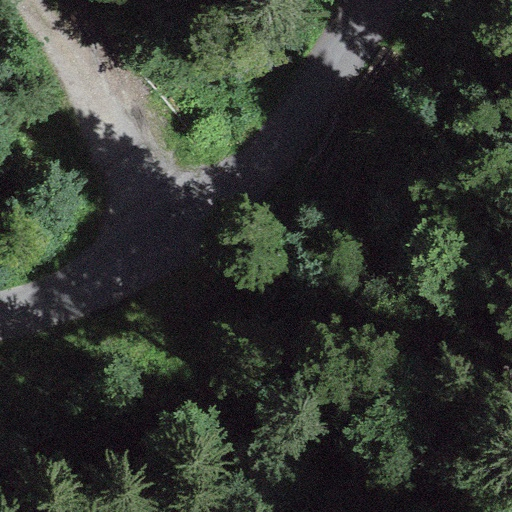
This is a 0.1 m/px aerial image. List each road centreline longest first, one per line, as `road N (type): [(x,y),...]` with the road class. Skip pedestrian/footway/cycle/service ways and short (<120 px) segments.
road 1 (unclassified): [(0,314),(109,282),(226,201),(266,161),(384,0)]
road 2 (track): [(158,250),(69,40),(34,0)]
